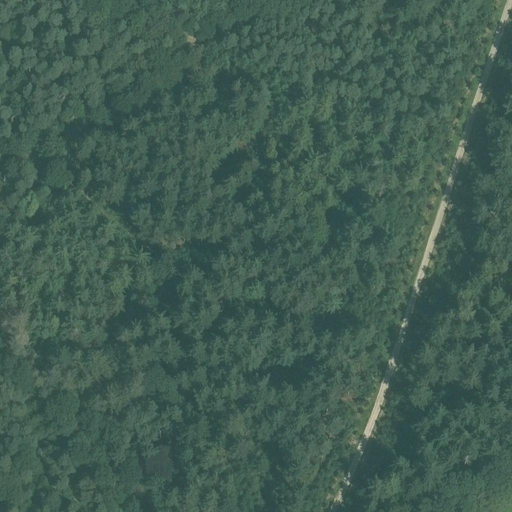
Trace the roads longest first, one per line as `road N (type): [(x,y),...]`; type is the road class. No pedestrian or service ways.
road 1 (track): [(370,428),(55,161)]
road 2 (track): [(310,0),(55,161)]
road 3 (track): [(370,428),(443,205)]
road 4 (track): [(443,205),(508,0)]
road 5 (track): [(52,0),(206,60)]
